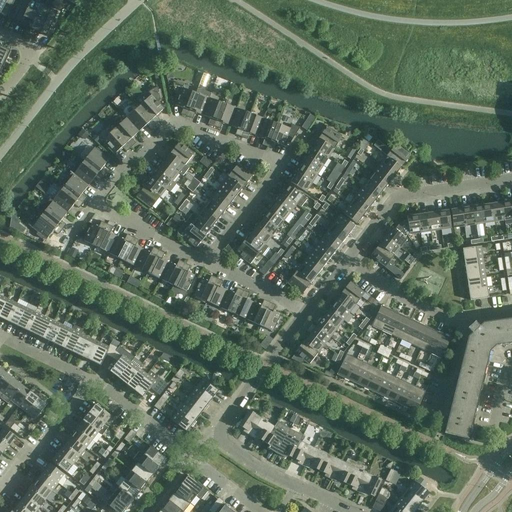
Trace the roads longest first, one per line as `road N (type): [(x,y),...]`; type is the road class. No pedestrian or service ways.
road 1 (residential): [(94,205),(172,120),(274,157),(274,174),(206,264)]
road 2 (residential): [(0,155),(57,79),(134,0)]
road 3 (residential): [(346,258),(401,194),(511,179)]
road 4 (residential): [(216,436),(305,311)]
road 5 (residential): [(0,484),(91,380)]
road 6 (residential): [(206,264),(94,205)]
road 7 (residential): [(450,319),(389,291),(346,258)]
